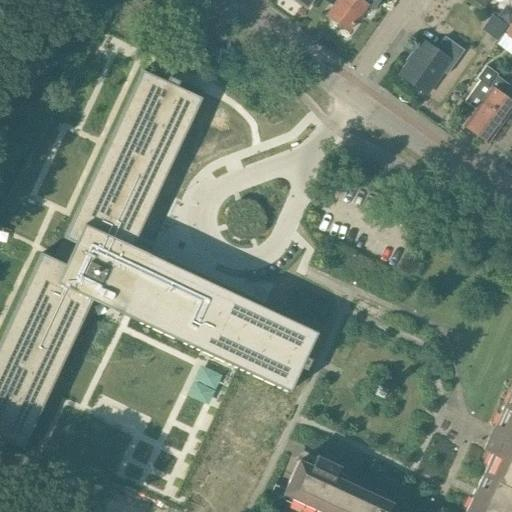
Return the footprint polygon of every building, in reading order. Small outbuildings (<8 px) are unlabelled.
[(336,0),(337,1),(326,16),(337,24),(336,27),(341,31),(344,29),(348,32),(366,6),(373,11),(380,0),(336,0)] [(508,26),(492,15),(481,30),(497,41),(508,26)] [(511,20),(503,34),(511,40),(511,20)] [(463,49),(444,35),(435,48),(423,40),(399,74),(425,93),(442,70),(446,73),(463,49)] [(41,254),(0,341),(0,438),(22,449),(99,284),(129,297),(121,314),(289,392),(300,368),(305,371),(310,360),(305,357),(316,333),(167,263),(149,255),(141,272),(139,271),(124,264),(132,247),(201,98),(177,87),(179,82),(168,77),(166,82),(142,71),(64,238),(75,244),(66,265),(41,254)] [(509,86),(493,75),(486,85),(480,80),(465,102),(474,109),(463,125),(489,142),(511,109),(511,103),(502,96),(509,86)] [(238,202),(236,203),(232,205),(228,209),(226,214),(225,219),(226,226),(227,228),(227,230),(230,234),(234,238),(239,240),(245,241),(250,240),(252,240),(254,239),(256,238),(259,236),(262,231),(265,227),(266,222),(265,216),(263,211),(261,208),(257,204),(251,201),(246,200),(241,201),(238,202)] [(511,511),(511,387),(483,449),(492,453),(464,511),(387,511),(391,503),(335,476),(339,467),(317,457),(312,468),(296,463),(280,498),(310,511),(511,511)]
